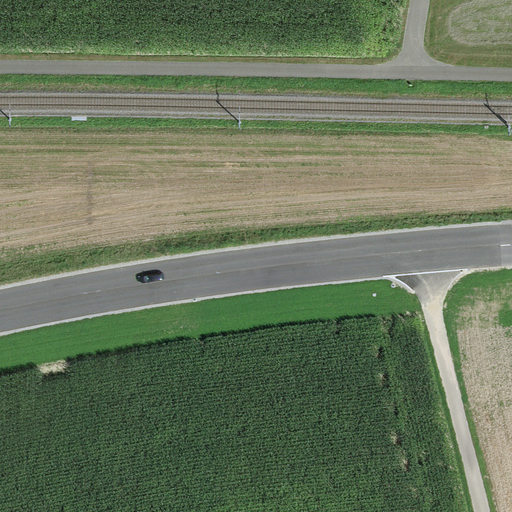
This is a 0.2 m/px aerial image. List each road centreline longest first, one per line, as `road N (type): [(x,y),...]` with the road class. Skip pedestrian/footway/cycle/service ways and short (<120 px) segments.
road 1 (primary): [(0,313),(306,262),(511,244)]
road 2 (track): [(511,74),(0,66)]
road 3 (track): [(423,250),(479,511)]
